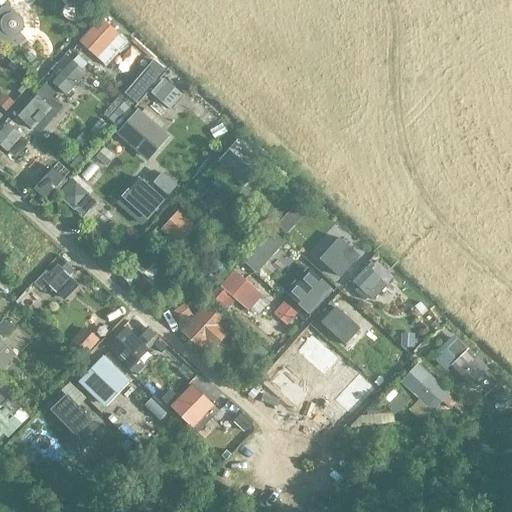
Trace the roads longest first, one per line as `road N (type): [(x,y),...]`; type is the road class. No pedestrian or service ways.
road 1 (residential): [(290,449),(0,185)]
road 2 (track): [(391,0),(403,147),(431,208),(511,291)]
road 3 (residential): [(290,449),(315,446),(326,456),(320,484),(291,484),(283,459)]
